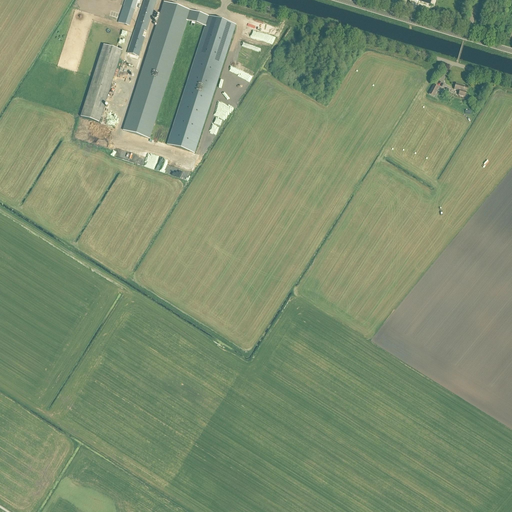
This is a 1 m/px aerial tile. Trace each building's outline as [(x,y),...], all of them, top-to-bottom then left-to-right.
[(125,0),(118,24),(126,26),(132,10),(136,11),(139,0),(125,0)] [(146,32),(156,1),(153,0),(144,0),(135,29),(144,32),(146,32)] [(208,24),(210,18),(164,3),(123,131),(150,140),(189,18),(208,24)] [(207,27),(187,91),(179,115),(170,144),(176,146),(195,152),(195,153),(233,32),(235,27),(235,26),(217,20),(210,18),(208,24),(207,27)] [(138,57),(145,38),(142,37),(144,32),(135,29),(127,54),(128,54),(136,57),(138,57)] [(103,46),(80,117),(99,124),(122,52),(103,46)] [(465,98),(466,93),(463,92),(464,87),(456,84),(454,90),(461,92),(459,96),(465,98)] [(434,98),(439,88),(434,86),(429,95),(434,98)]
